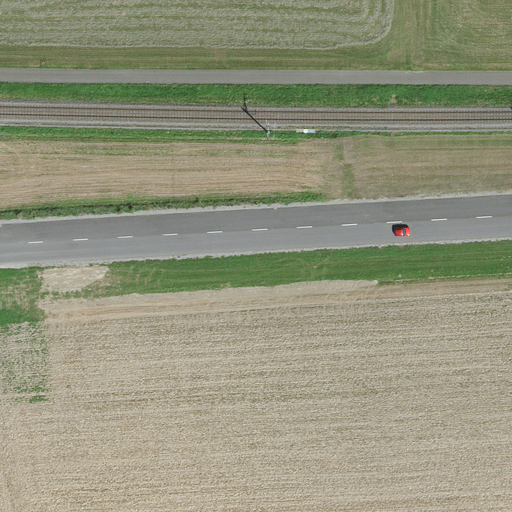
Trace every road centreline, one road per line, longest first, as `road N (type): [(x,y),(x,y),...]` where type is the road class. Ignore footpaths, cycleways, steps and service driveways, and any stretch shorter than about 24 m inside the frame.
road 1 (primary): [(0,244),(511,215)]
road 2 (track): [(511,77),(0,74)]
